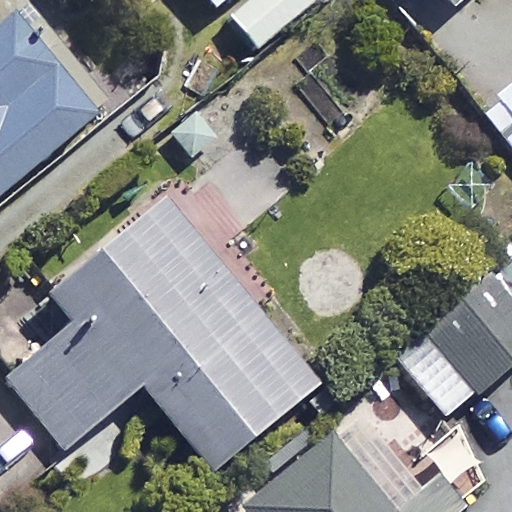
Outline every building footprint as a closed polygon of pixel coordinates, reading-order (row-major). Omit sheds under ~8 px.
[(0,0),(0,181),(117,86),(47,0),(21,0),(14,6),(9,0),(0,0)] [(216,0),(194,0),(203,11),(216,0)] [(310,5),(306,0),(245,0),(221,20),(249,55),(310,5)] [(454,0),(434,0),(443,10),(454,0)] [(511,85),(489,106),(511,131),(511,85)] [(305,389),(153,201),(37,294),(67,332),(1,385),(56,453),(133,391),(199,474),(305,389)] [(511,265),(498,277),(511,294),(511,265)] [(387,366),(436,423),(511,358),(511,313),(485,282),(387,366)] [(444,511),(472,490),(385,383),(230,509),(232,511),(444,511)]
